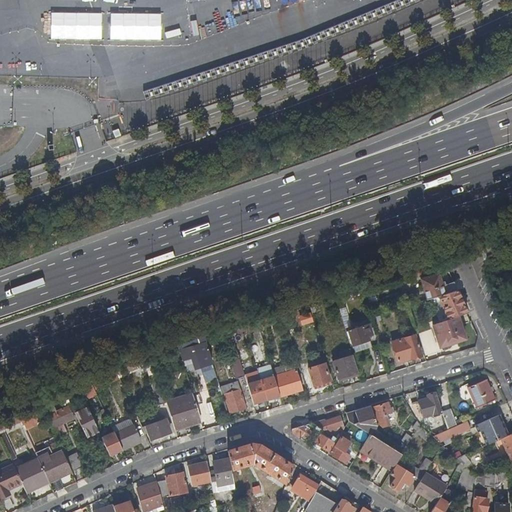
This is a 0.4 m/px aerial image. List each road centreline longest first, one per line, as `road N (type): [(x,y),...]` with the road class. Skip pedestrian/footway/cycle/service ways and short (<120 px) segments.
road 1 (primary): [(511,12),(365,77),(0,209)]
road 2 (motorway): [(0,346),(511,172)]
road 3 (motorway): [(344,177),(0,298)]
road 4 (residential): [(40,511),(168,451),(268,422)]
road 5 (residential): [(268,422),(500,351)]
road 6 (motorway): [(511,87),(369,152),(344,177)]
road 7 (motorway): [(511,124),(344,177)]
road 8 (unknown): [(83,129),(125,85),(219,53)]
road 9 (residential): [(395,511),(268,422)]
